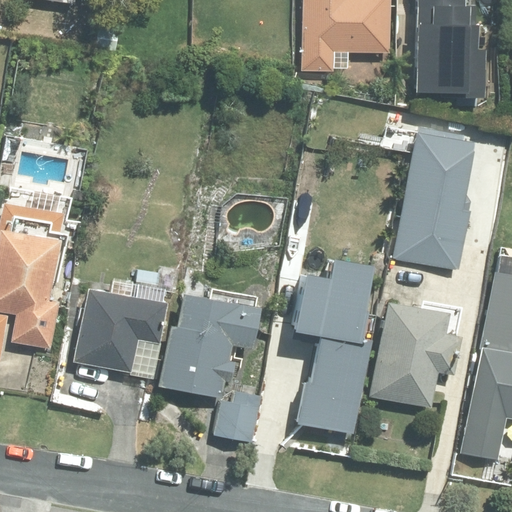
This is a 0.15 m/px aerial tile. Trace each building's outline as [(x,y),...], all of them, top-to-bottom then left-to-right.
[(296,0),(296,68),(342,69),(342,54),(384,55),(384,0),(296,0)] [(454,0),(404,0),(403,93),(473,94),(474,5),(454,5),(454,0)] [(121,22),(99,20),(96,50),(118,53),(121,22)] [(462,141),(405,132),(388,257),(453,267),(461,210),(452,209),(462,141)] [(64,214),(0,204),(0,313),(9,315),(5,341),(43,347),(64,214)] [(342,435),(357,346),(343,344),(356,268),(316,261),(313,277),(288,273),(278,332),(303,336),(288,426),(342,435)] [(511,277),(487,272),(472,347),(511,355),(511,277)] [(156,303),(78,288),(65,362),(120,372),(126,338),(149,342),(156,303)] [(250,309),(172,294),(166,326),(159,324),(148,385),(217,397),(226,346),(243,349),(250,309)] [(439,311),(378,302),(363,397),(424,406),(429,372),(448,375),(453,337),(435,335),(439,311)] [(511,356),(476,349),(455,452),(511,462),(511,356)] [(246,441),(254,399),(228,394),(227,404),(212,401),(206,434),(246,441)]
